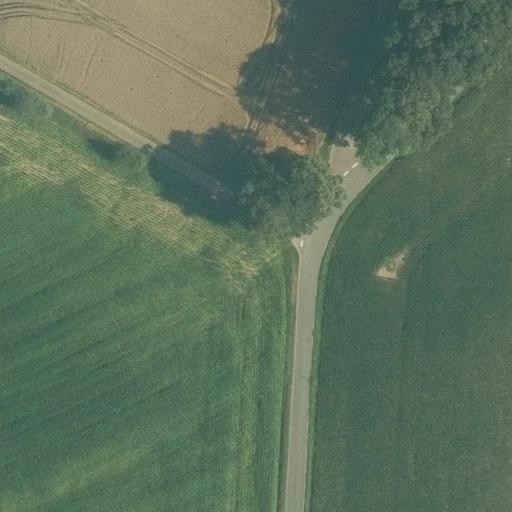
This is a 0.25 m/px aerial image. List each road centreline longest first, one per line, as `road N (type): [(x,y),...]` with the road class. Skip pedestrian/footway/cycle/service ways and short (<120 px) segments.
road 1 (unclassified): [(0,62),(225,197),(313,233)]
road 2 (tertiary): [(511,25),(430,100),(313,233)]
road 3 (tertiary): [(313,233),(294,511)]
road 4 (unclassified): [(385,0),(313,233)]
